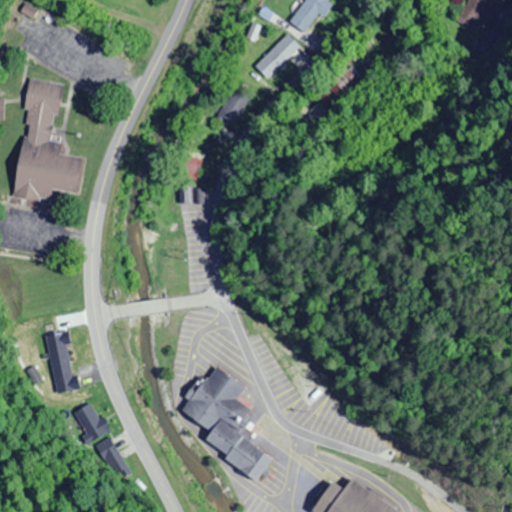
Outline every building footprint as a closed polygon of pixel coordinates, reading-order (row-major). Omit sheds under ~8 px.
[(329,0),(301,0),(287,21),(306,34),(329,0)] [(464,0),(455,19),(482,32),(498,0),(464,0)] [(22,9),(19,17),(30,21),(33,14),(22,9)] [(268,79),(288,59),(274,45),(254,65),(268,79)] [(334,115),(365,78),(347,63),(316,100),(334,115)] [(21,141),(12,197),(50,203),(52,189),(73,193),(78,159),(56,156),(58,146),(46,144),(50,114),(55,115),(59,89),(28,85),(24,110),(33,111),(28,142),(21,141)] [(249,98),(234,87),(214,114),(230,125),(249,98)] [(211,147),(184,136),(180,145),(208,156),(211,147)] [(181,159),(176,178),(196,182),(200,163),(181,159)] [(45,339),(54,396),(72,393),(63,336),(45,339)] [(215,368),(183,413),(213,433),(207,441),(230,457),(227,462),(256,482),(271,461),(241,439),(256,418),(234,403),(244,388),(215,368)] [(71,418),(109,485),(126,476),(87,409),(71,418)] [(387,511),(350,485),(330,511),(387,511)]
